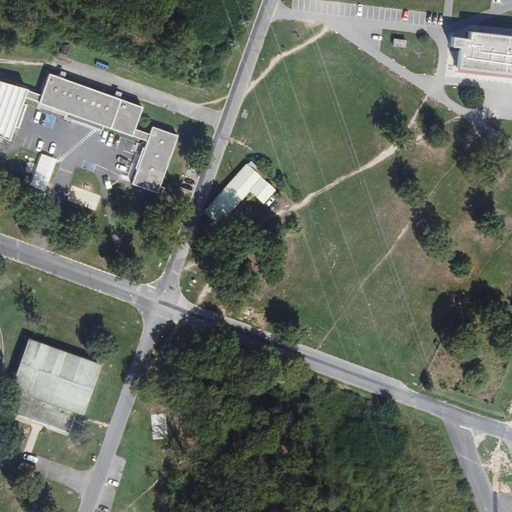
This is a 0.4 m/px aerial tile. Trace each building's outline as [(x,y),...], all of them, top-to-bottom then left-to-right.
[(459,49),(457,69),(511,75),(511,38),(469,33),(468,41),(453,39),(451,48),(459,49)] [(407,39),(393,38),(392,46),(406,48),(407,39)] [(71,47),(63,44),(59,55),(67,57),(71,47)] [(21,98),(147,142),(149,134),(134,129),(142,106),(121,99),(122,93),(116,91),(114,96),(65,79),(67,73),(60,71),(58,77),(47,73),(39,96),(24,90),(21,98)] [(0,138),(6,141),(24,90),(0,83),(0,138)] [(176,137),(151,128),(147,142),(131,186),(156,195),(176,137)] [(248,165),(203,212),(218,226),(250,193),(263,180),(248,165)] [(263,180),(250,193),(261,204),(275,191),(263,180)] [(2,411),(75,436),(100,367),(27,341),(2,411)]
